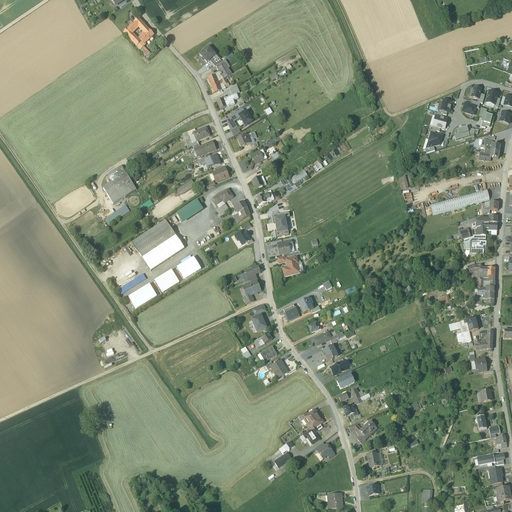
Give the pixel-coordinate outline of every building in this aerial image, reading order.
[(146,27),(138,18),(128,29),(132,33),(138,27),(141,31),(146,27)] [(132,33),(128,29),(124,33),(137,46),(141,42),(132,33)] [(145,34),(138,40),(141,42),(144,46),(145,45),(144,44),(154,36),(149,30),(145,34)] [(144,46),(140,50),(147,57),(150,53),(144,46)] [(204,52),(200,55),(207,63),(210,61),(215,56),(215,55),(212,52),(208,48),(204,52)] [(216,55),(215,55),(215,56),(210,61),(215,67),(216,67),(216,66),(223,62),(216,55)] [(216,66),(218,69),(226,64),(227,63),(226,61),(223,62),(216,66)] [(226,64),(218,69),(220,72),(224,80),(225,79),(232,75),(226,64)] [(215,75),(215,76),(217,81),(221,79),(222,81),(224,80),(220,72),(215,75)] [(270,78),(272,82),(278,78),(276,74),(270,78)] [(215,76),(208,79),(211,86),(218,83),(217,81),(215,76)] [(218,83),(211,86),(214,94),(221,91),(219,86),(218,83)] [(229,90),(232,97),(237,95),(239,94),(236,85),(229,90)] [(472,95),(471,98),(478,100),(480,95),(481,90),(474,88),(473,90),(472,90),(470,95),(472,95)] [(489,92),(486,104),(494,106),(495,106),(497,99),(498,95),(489,92)] [(229,101),(231,106),(235,105),(233,101),(238,99),(237,95),(232,97),(229,97),(231,101),(229,101)] [(223,100),(226,108),(231,106),(229,101),(231,101),(229,97),(223,100)] [(223,100),(217,102),(221,110),(226,108),(223,100)] [(480,104),(477,103),(471,101),(470,105),(476,107),(476,109),(478,109),(480,104)] [(447,114),(449,114),(452,104),(450,104),(444,102),(443,105),(440,104),(438,111),(439,111),(447,114)] [(465,104),(462,113),(474,116),(476,109),(476,107),(470,105),(465,104)] [(243,110),(226,120),(229,126),(240,119),(239,116),(245,113),(243,110)] [(245,127),(253,122),(246,112),(245,113),(239,116),(240,119),(245,127)] [(483,119),(481,122),(483,122),(481,128),(485,129),(486,127),(489,128),(492,116),(486,114),(484,113),(483,119)] [(500,122),(509,125),(511,116),(509,115),(503,113),(502,114),(500,122)] [(440,130),(444,131),(447,120),(441,119),(436,117),(433,128),(440,130)] [(240,133),(235,126),(230,129),(234,138),(240,133)] [(196,133),(193,134),(194,135),(197,142),(210,137),(206,128),(196,133)] [(455,136),(456,141),(469,137),(467,131),(467,128),(464,129),(464,128),(456,130),(455,134),(456,135),(455,136)] [(195,130),(182,135),(184,140),(190,137),(194,135),(193,134),(196,133),(195,130)] [(435,135),(431,134),(426,150),(432,148),(434,148),(440,146),(442,137),(435,135)] [(246,136),(237,140),(241,148),(250,144),(246,136)] [(200,147),(196,149),(199,157),(205,154),(205,155),(216,150),(213,142),(200,147)] [(484,151),(482,151),(481,151),(480,154),(482,154),(481,161),(490,162),(490,158),(490,155),(483,154),(484,151)] [(260,152),(251,157),(255,165),(264,161),(260,152)] [(206,161),(204,162),(205,162),(205,163),(208,169),(208,170),(210,169),(220,165),(217,157),(206,161)] [(122,167),(107,176),(112,183),(117,181),(126,196),(127,196),(136,190),(122,167)] [(224,169),(214,174),(217,182),(228,178),(224,169)] [(290,178),(295,185),(307,177),(303,170),(290,178)] [(260,178),(252,181),(254,186),(256,190),(263,187),(260,178)] [(112,183),(103,189),(113,205),(126,196),(117,181),(112,183)] [(179,197),(195,186),(192,181),(175,192),(179,197)] [(487,190),(430,205),(433,216),(489,201),(487,190)] [(228,191),(214,200),(217,206),(223,202),(224,204),(233,198),(228,191)] [(274,200),(271,193),(268,194),(270,198),(266,200),(265,201),(266,203),(266,204),(274,200)] [(264,195),(256,199),(259,206),(266,203),(265,201),(266,200),(264,195)] [(197,200),(177,214),(182,222),(202,209),(197,200)] [(142,211),(153,206),(151,201),(140,206),(142,211)] [(243,203),(234,208),(238,214),(247,209),(243,203)] [(106,219),(110,226),(130,213),(125,206),(106,219)] [(237,215),(239,218),(249,213),(247,209),(238,214),(237,215)] [(249,213),(239,218),(237,215),(233,217),(236,221),(238,220),(239,223),(250,216),(249,213)] [(284,214),(273,216),(277,238),(289,235),(284,214)] [(489,224),(489,220),(479,220),(478,221),(475,220),(475,229),(480,228),(481,228),(483,225),(485,225),(489,225),(489,224)] [(165,221),(132,243),(142,258),(175,236),(165,221)] [(248,223),(240,228),(242,231),(244,230),(246,232),(251,228),(248,223)] [(497,224),(489,224),(489,225),(488,232),(497,232),(497,224)] [(468,229),(458,232),(461,241),(470,238),(468,229)] [(243,232),(236,236),(242,246),(246,243),(249,242),(249,241),(247,238),(248,238),(246,235),(245,235),(243,232)] [(476,236),(473,236),(473,238),(463,240),(464,244),(465,251),(470,251),(470,256),(483,257),(483,256),(483,257),(484,252),(483,251),(483,248),(486,248),(486,243),(485,243),(486,236),(485,236),(480,236),(476,236)] [(282,247),(278,248),(280,256),(290,254),(288,246),(283,247),(282,247)] [(205,266),(197,255),(176,268),(183,280),(205,266)] [(296,258),(286,261),(288,268),(283,269),(285,278),(296,275),(300,274),(299,271),(297,264),(298,264),(296,258)] [(474,266),(466,268),(468,274),(475,272),(475,267),(474,267),(474,266)] [(125,291),(157,271),(154,267),(122,286),(125,291)] [(252,270),(250,271),(245,274),(248,279),(254,276),(260,273),(258,268),(257,268),(252,270)] [(495,269),(487,269),(487,273),(486,275),(486,278),(495,278),(495,269)] [(162,294),(179,283),(171,270),(154,281),(162,294)] [(252,284),(243,288),(244,288),(245,291),(244,292),(247,298),(251,296),(260,292),(258,288),(259,287),(257,283),(256,282),(252,284)] [(148,284),(128,297),(135,308),(156,295),(148,284)] [(251,296),(247,298),(244,299),(247,306),(254,302),(252,297),(251,297),(251,296)] [(308,299),(298,304),(303,315),(314,310),(308,299)] [(293,305),(283,310),(286,316),(285,316),(287,321),(292,318),(293,320),(299,317),(293,305)] [(253,311),(256,316),(259,315),(266,312),(263,307),(253,311)] [(258,333),(266,329),(260,317),(259,315),(256,316),(257,319),(252,321),(258,333)] [(475,319),(466,321),(460,322),(462,330),(463,333),(469,332),(469,333),(478,331),(475,319)] [(336,322),(325,327),(327,330),(338,325),(336,322)] [(450,332),(462,330),(460,322),(449,325),(450,332)] [(316,323),(308,327),(311,334),(321,330),(319,326),(317,326),(316,323)] [(469,333),(469,332),(463,333),(456,335),(458,345),(471,342),(469,333)] [(328,333),(314,340),(316,346),(330,340),(331,339),(328,333)] [(268,334),(259,340),(260,341),(262,340),(265,345),(272,341),(268,334)] [(333,347),(324,351),(327,357),(326,358),(328,362),(337,358),(335,354),(336,353),(333,347)] [(272,348),(260,355),(265,363),(277,356),(272,348)] [(240,352),(246,360),(251,357),(246,349),(240,352)] [(484,360),(474,362),(476,371),(479,370),(485,369),(486,369),(484,360)] [(273,366),(271,368),(271,369),(278,379),(287,374),(280,362),(273,366)] [(344,362),(330,369),(334,376),(347,370),(344,362)] [(337,382),(340,389),(354,383),(351,376),(337,382)] [(484,393),(480,393),(482,403),(491,401),(490,392),(484,393)] [(346,395),(339,398),(341,404),(349,400),(347,398),(346,395)] [(351,407),(344,410),(346,413),(345,414),(346,417),(347,416),(347,417),(354,414),(353,411),(351,407)] [(315,411),(308,416),(305,418),(306,420),(304,421),(311,431),(316,428),(320,425),(323,423),(315,411)] [(306,413),(298,417),(302,422),(304,421),(306,420),(305,418),(308,416),(306,413)] [(484,417),(476,418),(479,432),(487,430),(485,424),(486,423),(485,422),(484,417)] [(370,422),(362,430),(358,426),(357,427),(356,424),(348,427),(350,433),(354,432),(360,437),(357,440),(362,445),(364,443),(364,442),(365,441),(374,432),(374,433),(377,429),(370,422)] [(499,427),(488,429),(490,436),(495,435),(500,434),(499,427)] [(316,428),(311,431),(303,436),(307,443),(308,442),(310,446),(311,446),(312,446),(320,441),(315,434),(319,432),(318,432),(316,428)] [(322,444),(315,450),(318,453),(325,447),(322,444)] [(327,446),(325,447),(318,453),(320,456),(321,457),(323,460),(327,457),(327,456),(332,453),(327,446)] [(287,453),(274,463),(278,469),(292,460),(287,453)] [(369,456),(367,456),(368,460),(369,465),(370,468),(379,467),(376,454),(369,456)] [(502,455),(493,457),(494,459),(501,457),(502,461),(494,462),(495,464),(497,463),(503,462),(502,455)] [(486,459),(477,460),(479,466),(486,465),(487,465),(494,463),(494,464),(495,464),(494,462),(502,461),(501,457),(494,459),(493,457),(486,459)] [(495,471),(489,472),(489,473),(492,486),(502,483),(501,475),(502,475),(501,470),(496,471),(495,471)] [(369,489),(367,489),(367,494),(368,493),(369,497),(379,495),(377,487),(369,489)] [(501,490),(496,491),(497,491),(498,497),(510,495),(508,489),(501,490)] [(341,495),(327,496),(329,510),(343,509),(341,495)] [(510,495),(498,497),(499,503),(503,502),(511,500),(510,495)]
